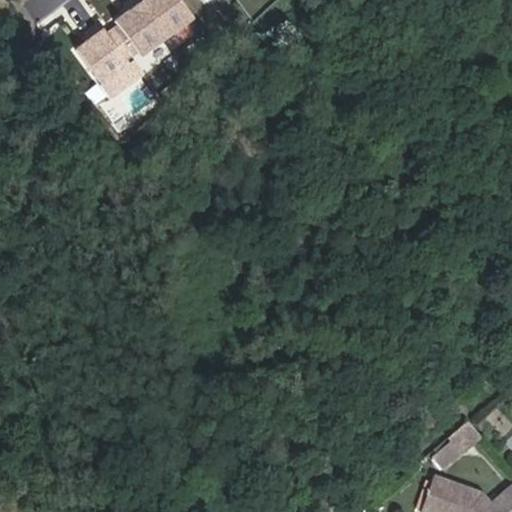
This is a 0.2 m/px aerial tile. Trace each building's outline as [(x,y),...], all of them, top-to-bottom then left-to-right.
[(150,55),(200,16),(188,0),(137,0),(131,4),(137,11),(123,21),(127,26),(147,51),(150,55)] [(106,24),(94,33),(99,40),(86,50),(112,84),(137,65),(134,61),(140,57),(125,37),(119,42),(114,35),(106,24)] [(127,26),(120,31),(125,37),(140,57),(147,51),(127,26)] [(120,31),(114,35),(119,42),(125,37),(120,31)] [(469,420),(432,456),(446,471),(484,434),(469,420)] [(487,437),(476,447),(488,461),(500,452),(487,437)] [(448,490),(441,511),(511,511),(511,510),(509,511),(502,511),(496,505),(448,490)]
